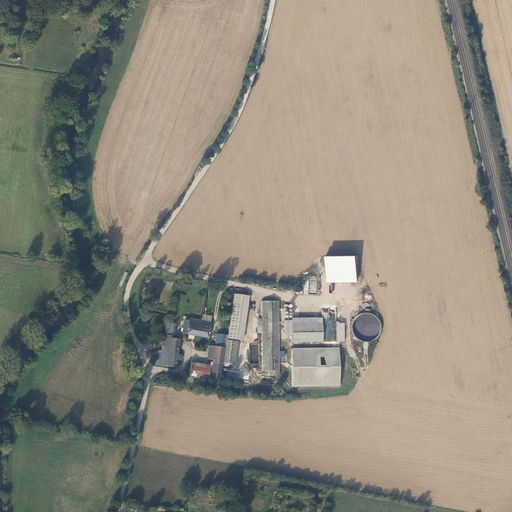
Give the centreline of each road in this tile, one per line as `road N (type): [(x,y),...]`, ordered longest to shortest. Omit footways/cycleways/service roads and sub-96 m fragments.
road 1 (track): [(273,0),(240,109),(128,285),(136,342),(150,369)]
road 2 (unclassified): [(122,511),(150,369)]
